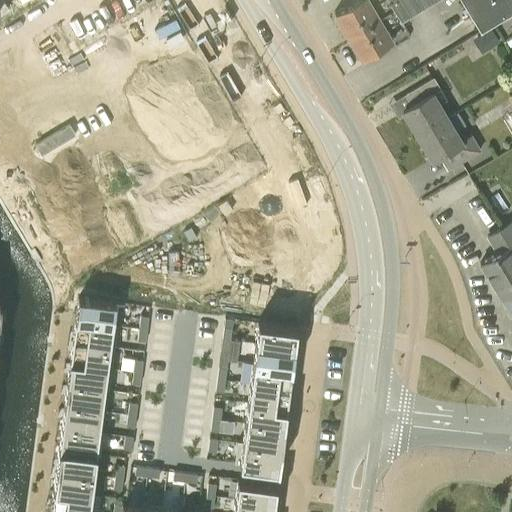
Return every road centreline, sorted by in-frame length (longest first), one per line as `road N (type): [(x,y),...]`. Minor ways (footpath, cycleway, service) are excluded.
road 1 (tertiary): [(366,419),(378,303),(374,207),(259,0)]
road 2 (residential): [(192,0),(284,151),(316,279)]
road 3 (residential): [(294,511),(317,331)]
road 4 (unclassified): [(511,430),(366,419)]
